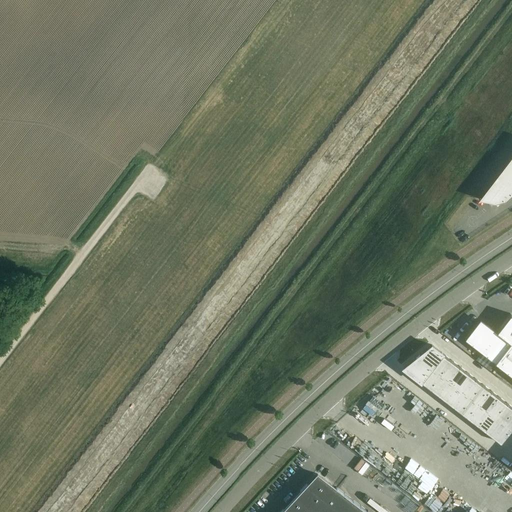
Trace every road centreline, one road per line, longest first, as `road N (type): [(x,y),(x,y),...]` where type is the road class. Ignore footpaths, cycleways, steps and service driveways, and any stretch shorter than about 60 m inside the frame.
road 1 (tertiary): [(198,511),(358,353),(511,238)]
road 2 (unclassified): [(511,257),(356,377),(222,511)]
road 3 (unclassified): [(0,360),(145,173)]
